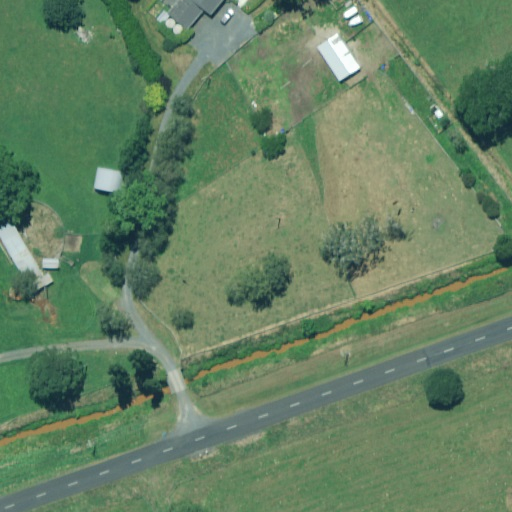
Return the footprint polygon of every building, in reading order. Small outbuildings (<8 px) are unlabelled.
[(172,17),(165,25),(181,38),(188,30),(191,32),(208,12),(214,18),(229,0),(191,0),(190,0),(181,0),(169,14),(172,17)] [(358,61),(341,35),(331,42),(348,68),(358,61)] [(127,175),(101,170),(97,191),(123,195),(127,175)] [(45,278),(10,212),(0,217),(0,234),(33,296),(55,284),(51,275),(45,278)] [(61,271),(61,262),(46,261),(46,270),(61,271)]
